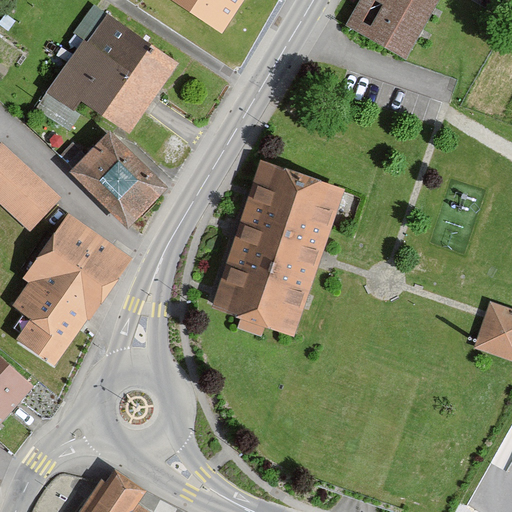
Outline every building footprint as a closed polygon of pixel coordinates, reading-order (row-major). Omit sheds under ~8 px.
[(241,0),(174,0),(220,29),(241,0)] [(361,0),(347,24),(407,60),(442,0),(361,0)] [(134,136),(183,66),(110,14),(51,92),(80,113),(88,102),(134,136)] [(80,113),(51,92),(38,109),(67,130),(80,113)] [(137,229),(172,190),(112,137),(77,177),(137,229)] [(2,145),(0,147),(0,200),(32,230),(60,198),(2,145)] [(324,260),(348,191),(267,163),(217,308),(298,336),(324,260)] [(75,222),(18,305),(39,319),(24,341),(62,367),(134,263),(75,222)] [(511,312),(493,305),(488,316),(477,348),(511,360),(511,312)] [(0,420),(30,387),(0,358),(0,420)] [(145,511),(136,506),(145,492),(113,471),(105,482),(100,479),(77,511),(145,511)]
